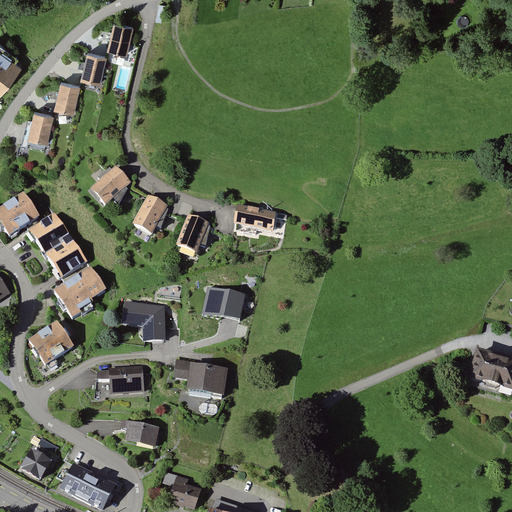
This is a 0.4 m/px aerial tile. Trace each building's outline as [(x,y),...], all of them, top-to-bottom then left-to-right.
[(132,30),(111,26),(105,53),(126,57),(132,30)] [(0,54),(0,94),(19,69),(0,54)] [(105,60),(84,56),(79,82),(99,86),(105,60)] [(78,89),(57,85),(52,112),(72,116),(78,89)] [(52,118),(31,113),(25,141),(46,145),(52,118)] [(113,169),(86,194),(102,211),(129,186),(113,169)] [(22,197),(0,211),(0,233),(6,242),(37,222),(22,197)] [(165,209),(146,199),(129,230),(148,240),(165,209)] [(274,216),(235,209),(231,230),(271,236),(274,216)] [(54,218),(26,236),(57,284),(85,265),(54,218)] [(206,227),(186,219),(174,250),(194,258),(206,227)] [(89,270),(51,296),(69,323),(78,317),(74,310),(103,291),(89,270)] [(0,300),(8,295),(0,282),(0,300)] [(244,295),(201,296),(201,307),(210,307),(210,320),(244,319),(244,295)] [(164,308),(123,303),(120,328),(140,329),(141,344),(164,344),(164,308)] [(55,325),(25,344),(41,369),(71,350),(55,325)] [(511,392),(511,360),(473,350),(465,381),(511,393),(511,392)] [(191,364),(175,361),(172,380),(186,382),(184,396),(221,401),(225,372),(190,367),(191,364)] [(142,396),(141,368),(108,369),(109,397),(142,396)] [(157,429),(120,421),(118,431),(124,433),(122,442),(152,449),(157,429)] [(42,440),(39,447),(56,453),(59,446),(42,440)] [(51,462),(30,449),(17,470),(38,483),(51,462)] [(104,509),(116,484),(73,464),(61,489),(104,509)] [(185,480),(165,473),(161,485),(170,488),(166,504),(192,511),(199,490),(183,485),(185,480)]
